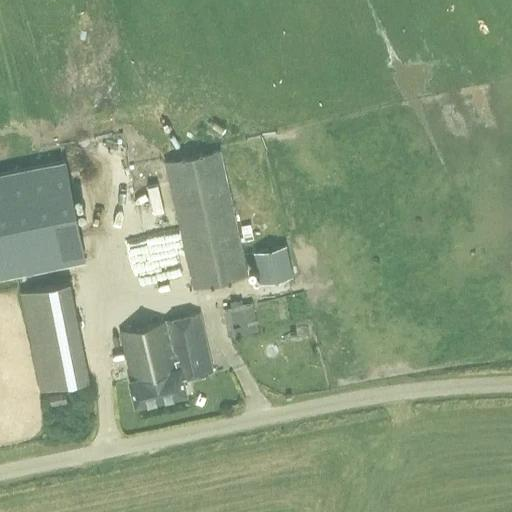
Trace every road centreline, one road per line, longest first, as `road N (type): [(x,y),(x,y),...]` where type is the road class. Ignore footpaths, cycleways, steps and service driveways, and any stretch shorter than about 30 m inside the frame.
road 1 (unclassified): [(0,477),(329,407),(511,385)]
road 2 (unknown): [(121,451),(110,313)]
